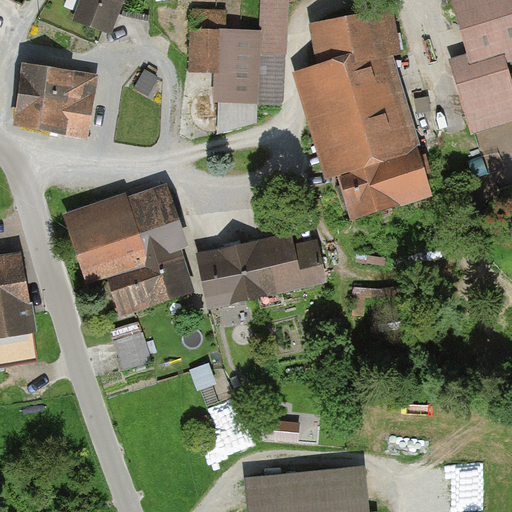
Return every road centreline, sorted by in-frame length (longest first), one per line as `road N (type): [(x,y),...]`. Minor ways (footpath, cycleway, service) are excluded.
road 1 (track): [(330,0),(303,7),(297,124),(151,170),(60,164),(23,172)]
road 2 (unclassified): [(0,144),(23,172),(130,511)]
road 3 (track): [(404,511),(389,463),(347,450),(268,454),(251,462),(208,511)]
road 4 (track): [(100,166),(110,83),(125,61),(158,59),(171,82),(168,165)]
road 5 (track): [(392,279),(349,271),(321,230),(297,124)]
road 6 (track): [(307,167),(218,194),(168,165)]
road 7 (track): [(416,0),(454,129)]
